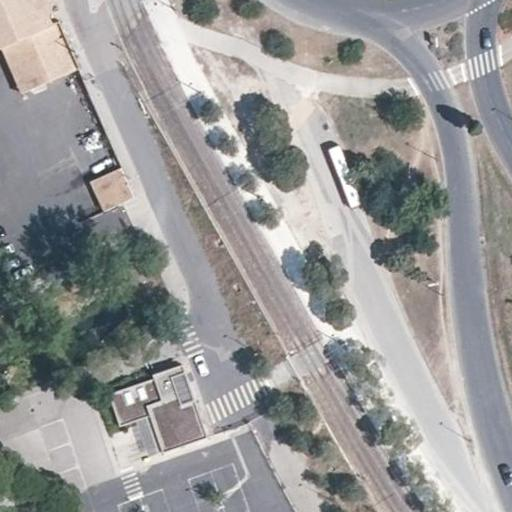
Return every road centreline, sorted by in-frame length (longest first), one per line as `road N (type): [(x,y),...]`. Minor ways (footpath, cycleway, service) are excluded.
road 1 (secondary): [(381,17),(427,68),(454,132),(483,357),(511,455)]
road 2 (secondary): [(511,146),(481,56),(487,0)]
